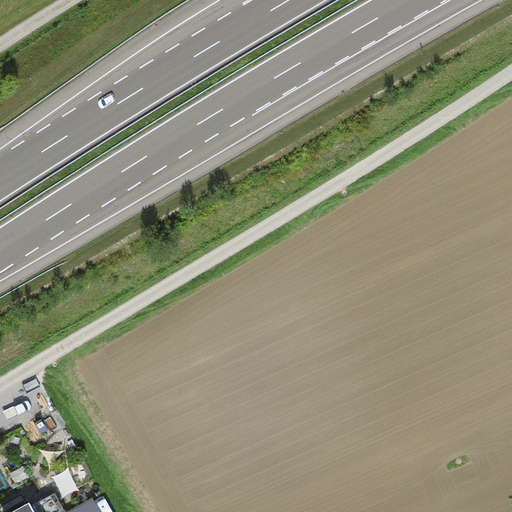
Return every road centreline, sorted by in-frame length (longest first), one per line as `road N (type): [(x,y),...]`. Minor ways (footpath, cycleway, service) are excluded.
road 1 (track): [(511,73),(0,386)]
road 2 (motorway): [(0,252),(393,9)]
road 3 (motorway): [(292,0),(0,180)]
